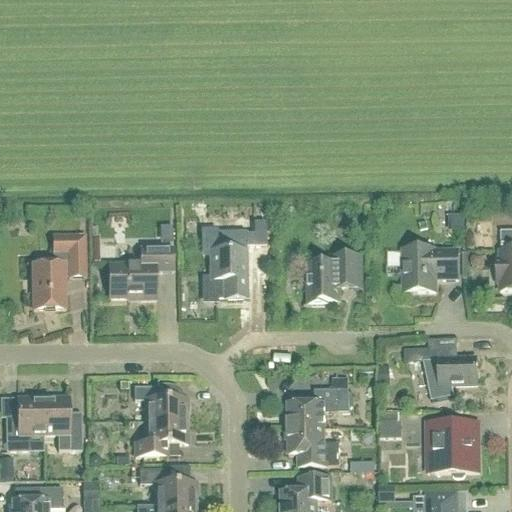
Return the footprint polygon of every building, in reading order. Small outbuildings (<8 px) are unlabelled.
[(463,234),(463,219),(452,219),(452,234),(463,234)] [(171,245),(171,231),(159,231),(159,245),(171,245)] [(66,283),(86,283),(86,240),(52,241),(52,269),(33,270),(33,315),(66,315),(66,283)] [(157,306),(157,277),(174,277),(174,253),(142,254),(142,269),(110,270),(111,304),(140,304),(140,306),(157,306)] [(435,255),(435,254),(403,255),(403,297),(435,297),(435,283),(442,283),(442,285),(458,285),(458,255),(435,255)] [(205,285),(206,304),(246,304),(246,255),(209,255),(210,285),(205,285)] [(511,255),(500,255),(500,296),(511,296),(511,255)] [(340,293),(355,293),(362,293),(362,261),(339,261),(339,268),(306,268),(306,284),(307,284),(308,311),(331,310),(331,308),(340,308),(340,293)] [(457,364),(457,344),(428,345),(429,367),(438,366),(439,391),(477,390),(477,364),(457,364)] [(383,370),(379,370),(379,388),(389,388),(389,370),(383,370)] [(288,423),(285,423),(286,435),(324,435),(324,418),(349,417),(349,412),(354,412),(353,398),(348,398),(348,394),(348,382),(332,382),(332,395),(314,395),(314,408),(288,408),(288,423)] [(145,405),(145,427),(188,426),(187,404),(183,404),(183,401),(183,400),(182,399),(182,397),(181,396),(180,394),(178,393),(177,392),(173,390),(172,390),(168,389),(166,389),(164,389),(158,389),(158,388),(156,388),(156,392),(134,392),(134,405),(145,405)] [(54,405),(43,405),(42,441),(57,441),(57,456),(81,456),(81,418),(69,418),(68,404),(65,404),(64,402),(56,402),(54,405)] [(42,441),(43,405),(31,405),(29,403),(22,403),(20,405),(16,405),(17,423),(5,423),(5,457),(29,457),(29,441),(42,441)] [(380,418),(380,443),(402,443),(402,426),(398,426),(398,417),(380,418)] [(188,426),(145,427),(145,449),(134,449),(135,462),(158,462),(158,450),(188,449),(188,426)] [(465,478),(478,478),(478,427),(427,427),(427,478),(452,478),(452,480),(455,483),(462,483),(465,480),(465,478)] [(289,460),(298,460),(298,472),(339,472),(339,451),(324,452),(324,435),(286,435),(286,446),(288,446),(289,460)] [(362,467),(362,477),(375,477),(374,467),(362,467)] [(0,483),(12,483),(12,473),(0,473),(0,483)] [(154,489),(154,511),(197,511),(196,488),(167,488),(167,474),(139,474),(139,489),(154,489)] [(279,511),(278,511),(317,511),(317,506),(332,506),(331,484),(298,484),(298,496),(281,496),(281,511),(279,511)] [(0,497),(16,497),(16,486),(0,485),(0,497)] [(97,487),(82,487),(82,503),(98,503),(97,487)] [(379,492),(379,507),(394,507),(394,492),(379,492)] [(61,511),(62,493),(38,493),(38,505),(11,505),(11,511),(61,511)] [(413,511),(455,511),(455,500),(429,501),(413,501),(413,511)]
